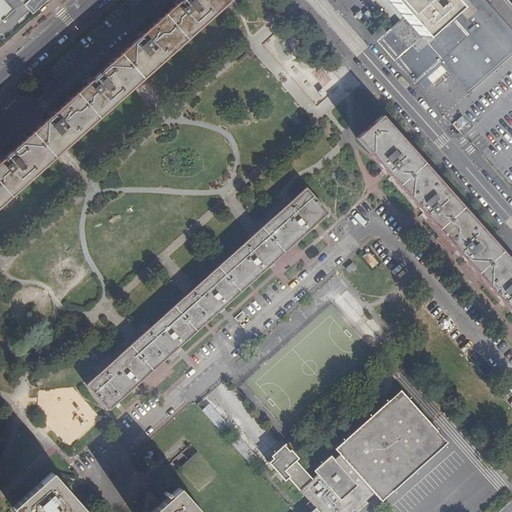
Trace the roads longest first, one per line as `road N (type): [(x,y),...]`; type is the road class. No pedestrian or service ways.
road 1 (residential): [(511,376),(378,225),(366,225),(111,457)]
road 2 (residential): [(315,0),(511,220)]
